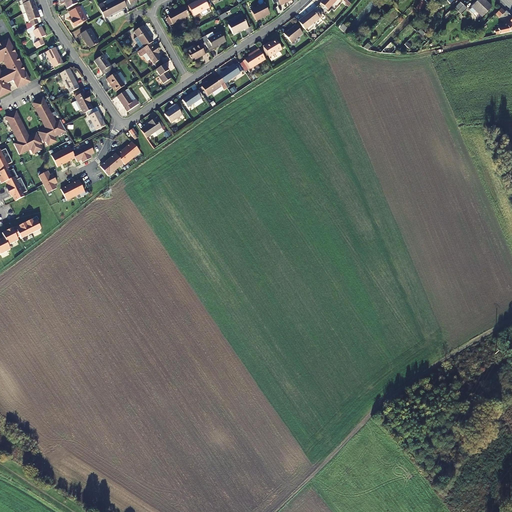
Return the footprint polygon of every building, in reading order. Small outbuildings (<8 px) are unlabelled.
[(35,0),(34,0),(32,1),(23,5),(26,12),(38,8),(35,0)] [(104,17),(126,6),(123,0),(110,0),(98,6),(103,15),(104,17)] [(194,16),(210,7),(205,0),(204,0),(199,3),(198,1),(193,4),(192,3),(188,5),(194,16)] [(324,0),(322,3),(329,10),(337,0),(324,0)] [(469,12),(472,15),(474,15),(476,13),(481,18),(490,8),(481,0),(477,0),(470,7),(471,8),(469,9),(469,12)] [(264,1),(251,8),(257,19),(269,12),(264,1)] [(453,8),(457,11),(462,5),(459,2),(453,8)] [(460,15),(466,9),(462,5),(457,11),(460,15)] [(79,6),(70,11),(74,19),(71,20),(74,25),(85,19),(79,6)] [(171,26),(189,16),(184,6),(168,15),(170,17),(167,19),(171,26)] [(30,21),(39,18),(41,17),(38,8),(26,12),(30,21)] [(504,13),(500,9),(495,14),(498,18),(504,13)] [(300,22),(307,30),(321,19),(314,10),(300,22)] [(242,16),(227,24),(232,35),(243,29),(244,30),(248,28),(242,16)] [(39,18),(30,21),(32,28),(40,23),(39,18)] [(501,34),(511,31),(511,18),(509,21),(511,23),(508,26),(498,29),(501,34)] [(48,35),(41,23),(40,23),(32,28),(30,29),(35,37),(38,36),(40,40),(37,42),(40,47),(48,43),(45,37),(48,35)] [(142,25),(132,32),(143,48),(152,42),(142,25)] [(91,27),(80,33),(85,42),(86,42),(89,47),(99,41),(91,27)] [(286,46),(299,38),(293,28),(280,36),(286,46)] [(201,37),(209,52),(213,49),(213,48),(225,42),(220,32),(207,38),(205,34),(201,37)] [(0,43),(0,97),(12,91),(8,84),(13,81),(17,89),(31,81),(9,38),(0,43)] [(197,40),(204,53),(206,52),(200,39),(197,40)] [(204,54),(204,53),(197,40),(192,42),(194,47),(185,52),(190,61),(204,54)] [(277,41),(264,48),(270,57),(283,50),(277,41)] [(154,64),(161,60),(157,54),(156,51),(158,50),(152,42),(143,48),(146,52),(142,54),(146,61),(151,59),(154,64)] [(383,51),(388,56),(395,48),(390,43),(383,51)] [(57,46),(47,50),(55,66),(64,61),(57,46)] [(38,57),(42,62),(48,59),(44,53),(38,57)] [(104,74),(114,67),(104,53),(94,59),(104,74)] [(249,57),(244,60),(250,71),(262,64),(257,54),(250,58),(249,57)] [(170,71),(165,63),(157,69),(162,76),(160,77),(164,83),(172,79),(168,72),(170,71)] [(234,65),(218,75),(219,76),(224,84),(240,73),(234,65)] [(72,91),(79,87),(74,78),(69,68),(60,73),(68,89),(71,88),(72,91)] [(116,71),(107,78),(111,85),(113,84),(117,91),(126,85),(116,71)] [(224,84),(219,76),(209,83),(201,87),(207,96),(221,86),(223,90),(227,88),(224,84)] [(128,88),(116,96),(127,112),(139,104),(135,98),(132,100),(130,97),(133,95),(128,88)] [(84,113),(92,108),(89,101),(90,100),(87,95),(86,95),(83,90),(75,94),(84,113)] [(195,91),(181,99),(187,108),(200,99),(195,91)] [(65,130),(59,119),(55,122),(42,97),(32,102),(45,127),(37,131),(42,142),(45,140),(47,145),(55,141),(53,136),(65,130)] [(170,110),(164,114),(169,122),(181,115),(175,105),(169,109),(170,110)] [(13,143),(18,154),(30,148),(32,152),(40,148),(38,144),(41,143),(35,132),(28,136),(16,110),(5,115),(17,141),(13,143)] [(97,112),(87,117),(94,131),(104,126),(97,112)] [(140,130),(146,138),(161,128),(156,119),(150,122),(151,123),(140,130)] [(138,131),(131,136),(135,141),(142,136),(138,131)] [(131,143),(124,149),(132,159),(139,153),(131,143)] [(89,155),(93,153),(89,144),(80,148),(86,160),(91,158),(89,155)] [(69,147),(60,151),(66,163),(74,159),(75,159),(72,153),(69,147)] [(74,159),(76,162),(80,160),(81,163),(86,160),(80,148),(72,153),(75,159),(74,159)] [(124,149),(116,155),(123,164),(124,166),(132,159),(124,149)] [(60,151),(51,156),(57,168),(66,163),(60,151)] [(115,153),(107,160),(115,170),(123,164),(116,155),(115,153)] [(8,155),(0,159),(0,171),(7,168),(8,167),(6,164),(11,162),(8,155)] [(107,160),(99,166),(108,177),(115,170),(107,160)] [(0,171),(0,176),(1,178),(0,178),(0,182),(0,183),(5,181),(13,177),(16,176),(12,169),(8,171),(7,168),(0,171)] [(49,175),(47,171),(38,176),(42,184),(54,178),(52,174),(49,175)] [(13,177),(5,181),(8,187),(5,188),(7,192),(23,184),(19,178),(15,180),(13,177)] [(46,193),(55,188),(53,184),(56,183),(54,178),(42,184),(46,193)] [(78,181),(69,185),(74,196),(83,192),(78,181)] [(23,184),(7,192),(9,196),(11,194),(14,200),(23,196),(22,193),(26,191),(23,184)] [(69,185),(60,189),(65,201),(74,196),(69,185)] [(30,219),(24,222),(30,234),(40,229),(35,220),(32,222),(30,219)] [(30,234),(24,222),(14,228),(20,239),(30,234)] [(17,240),(11,228),(1,233),(3,238),(7,245),(17,240)] [(7,245),(3,238),(0,239),(0,253),(9,249),(7,245)]
